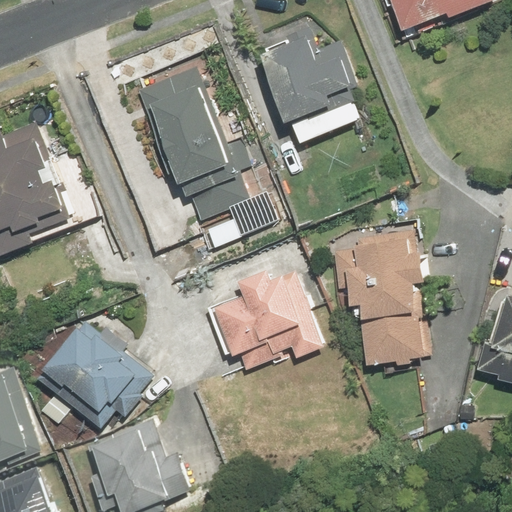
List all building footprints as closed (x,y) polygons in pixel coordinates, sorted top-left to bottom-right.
[(398,0),(411,32),(494,0),(398,0)] [(314,34),(268,51),(295,123),(366,96),(346,42),(321,51),(314,34)] [(200,219),(254,198),(202,67),(148,88),(200,219)] [(0,244),(3,254),(39,241),(35,231),(76,216),(41,122),(8,135),(3,121),(0,122),(0,244)] [(240,218),(211,228),(218,247),(247,237),(240,218)] [(365,303),(372,363),(437,356),(423,230),(358,238),(361,267),(353,267),(357,304),(365,303)] [(248,379),(329,347),(294,260),(243,280),(248,293),(219,304),(248,379)] [(511,292),(503,291),(486,370),(511,375),(511,292)] [(89,317),(42,377),(107,427),(122,408),(130,414),(162,374),(89,317)] [(0,466),(45,448),(12,367),(0,372),(0,466)] [(511,395),(492,395),(491,417),(511,417),(511,395)] [(160,421),(101,445),(127,511),(141,511),(200,489),(185,451),(173,455),(160,421)]
